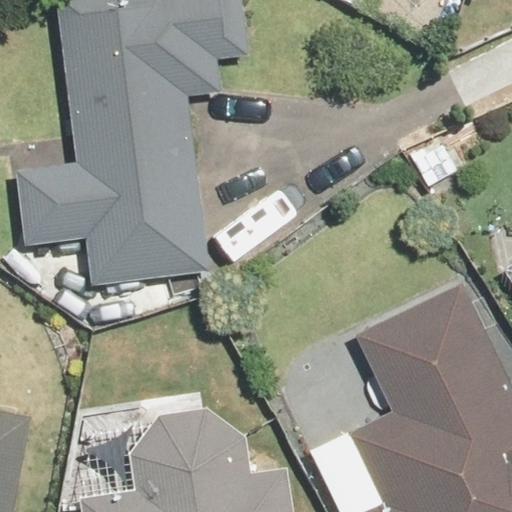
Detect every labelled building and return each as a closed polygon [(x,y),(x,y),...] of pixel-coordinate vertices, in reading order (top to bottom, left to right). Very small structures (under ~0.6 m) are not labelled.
[(74,236),(80,282),(197,267),(175,93),(211,89),(206,55),(238,51),(231,0),(44,0),(66,161),(2,169),(12,244),(74,236)] [(471,114),(396,152),(420,197),(494,158),(471,114)] [(511,250),(490,264),(511,299),(511,250)] [(355,511),(511,511),(511,414),(449,284),(344,334),(381,411),(339,431),(374,503),(355,511)] [(69,499),(70,511),(282,511),(276,464),(240,469),(236,436),(191,411),(148,417),(119,457),(124,492),(69,499)] [(0,511),(0,493),(14,419),(0,416),(0,511)]
